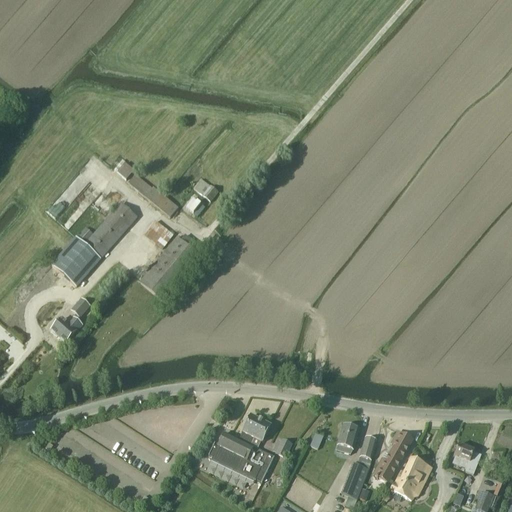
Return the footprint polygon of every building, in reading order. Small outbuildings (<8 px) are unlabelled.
[(134,172),(124,164),(117,174),(126,181),(134,172)] [(164,169),(157,181),(161,183),(169,172),(164,169)] [(135,176),(128,185),(170,220),(178,210),(153,189),(152,190),(135,176)] [(210,204),(218,194),(201,181),(193,190),(210,204)] [(78,198),(86,206),(94,198),(86,190),(78,198)] [(205,201),(192,195),(187,206),(200,212),(205,201)] [(85,229),(51,267),(76,289),(100,261),(100,260),(137,219),(121,205),(93,236),(85,229)] [(155,224),(145,236),(162,250),(172,237),(155,224)] [(140,283),(150,292),(164,304),(201,259),(187,248),(176,238),(140,283)] [(123,275),(128,279),(133,274),(128,270),(123,275)] [(61,320),(51,332),(65,345),(82,327),(76,322),(79,319),(89,308),(81,301),(71,312),(76,317),(74,320),(73,319),(70,323),(69,323),(68,325),(61,320)] [(251,417),(242,434),(254,440),(251,447),(257,450),(261,443),(262,444),(270,426),(251,417)] [(359,431),(343,427),(336,452),(350,456),(353,452),(359,431)] [(261,485),(274,459),(257,450),(251,447),(254,440),(242,434),(239,441),(225,434),(217,449),(213,447),(208,457),(213,459),(211,462),(254,483),(255,481),(261,485)] [(316,435),(310,448),(318,451),(323,438),(316,435)] [(387,485),(412,442),(401,435),(389,457),(385,455),(382,460),(386,462),(376,479),(387,485)] [(359,459),(357,468),(368,472),(371,462),(376,443),(365,439),(359,459)] [(278,442),(273,452),(275,453),(275,455),(285,460),(292,446),(282,441),(281,443),(278,442)] [(455,458),(452,465),(466,470),(465,473),(473,476),(481,457),(473,454),(474,452),(459,446),(454,457),(455,458)] [(398,479),(390,492),(395,495),(393,499),(400,503),(402,498),(411,502),(416,495),(418,496),(431,470),(411,460),(401,480),(398,479)] [(353,466),(342,496),(349,498),(345,508),(353,511),(357,502),(368,472),(357,468),(353,466)] [(362,491),(359,500),(365,502),(369,493),(362,491)] [(464,506),(468,508),(474,493),(470,491),(464,506)] [(479,511),(487,511),(494,498),(482,493),(475,510),(479,511)] [(455,494),(452,506),(459,508),(463,497),(455,494)]
